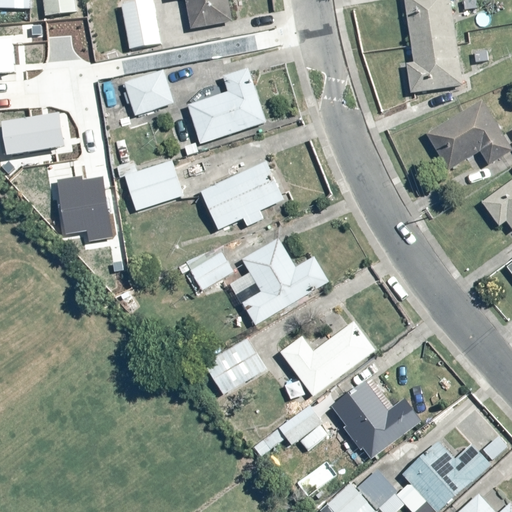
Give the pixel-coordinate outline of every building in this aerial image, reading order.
[(0,0),(0,8),(32,10),(32,0),(0,0)] [(78,14),(76,0),(44,0),(46,17),(78,14)] [(160,9),(159,0),(130,0),(123,1),(130,51),(162,46),(157,9),(160,9)] [(190,2),(194,32),(236,26),(232,0),(170,0),(171,5),(190,2)] [(465,87),(452,0),(406,0),(415,57),(409,58),(414,95),(465,87)] [(174,121),(187,161),(207,154),(203,145),(269,123),(251,68),(227,76),(233,92),(190,106),(193,115),(174,121)] [(176,104),(166,70),(127,82),(137,116),(176,104)] [(39,121),(42,145),(56,143),(53,120),(78,116),(72,71),(0,80),(0,116),(1,127),(39,121)] [(511,149),(488,103),(430,132),(449,171),(481,154),(488,166),(511,153),(511,149)] [(185,196),(174,160),(126,175),(138,211),(185,196)] [(285,203),(268,163),(204,191),(221,231),(246,220),(249,227),(265,220),(262,213),(285,203)] [(511,180),(483,202),(500,225),(507,220),(511,227),(511,180)] [(298,269),(281,239),(245,260),(262,290),(243,301),(257,326),(331,283),(316,258),(298,269)] [(235,272),(223,252),(192,271),(204,291),(235,272)] [(378,352),(356,322),(316,350),(307,337),(284,354),(315,397),(378,352)] [(268,370),(251,338),(235,347),(252,379),(268,370)] [(368,382),(333,408),(360,445),(350,452),(362,467),(424,422),(408,400),(390,413),(368,382)] [(325,422),(311,404),(280,427),(294,446),(325,422)] [(461,458),(446,441),(405,478),(436,511),(442,511),(493,466),(474,445),(461,458)] [(399,492),(378,469),(358,486),(379,509),(399,492)] [(376,511),(377,511),(352,483),(328,504),(334,511),(376,511)] [(511,511),(511,505),(504,511),(495,511),(481,495),(461,511),(511,511)]
